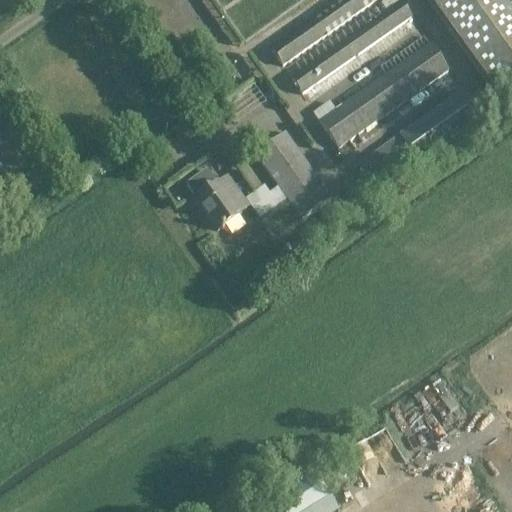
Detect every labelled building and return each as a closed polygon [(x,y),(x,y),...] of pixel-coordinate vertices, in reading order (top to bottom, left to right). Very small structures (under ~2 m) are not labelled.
[(342,0),(270,51),(281,68),(378,0),(342,0)] [(425,0),(493,98),(511,84),(511,15),(501,0),(425,0)] [(401,2),(290,80),(302,97),(412,19),(401,2)] [(338,149),(449,71),(430,45),(319,122),(338,149)] [(381,143),(456,95),(446,80),(407,104),(414,116),(388,133),(385,129),(396,122),(392,115),(372,128),(381,143)] [(463,91),(399,136),(421,166),(483,122),(463,91)] [(285,200),(300,220),(329,199),(284,135),(254,157),(276,188),(285,200)] [(358,211),(421,166),(399,136),(360,164),(366,173),(343,190),(358,211)] [(247,209),(234,189),(226,179),(215,187),(214,185),(193,200),(216,233),(237,218),(236,216),(247,209)] [(31,215),(54,199),(43,182),(20,198),(31,215)] [(258,219),(285,200),(276,188),(268,194),(262,187),(244,200),(258,219)] [(276,492),(291,511),(306,511),(315,506),(295,478),(276,492)]
